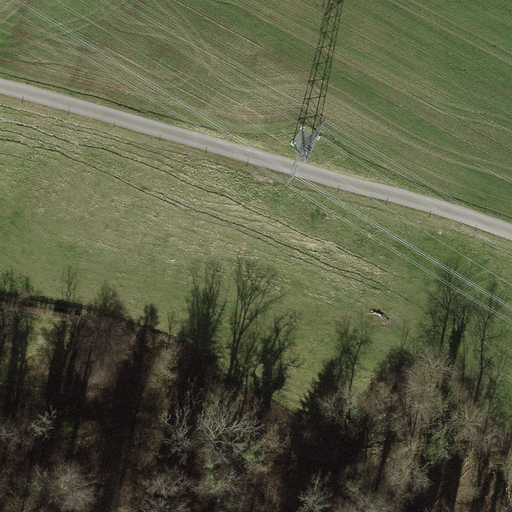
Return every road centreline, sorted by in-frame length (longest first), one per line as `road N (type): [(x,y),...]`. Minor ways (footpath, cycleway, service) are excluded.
road 1 (track): [(511,233),(0,87)]
road 2 (track): [(0,396),(356,456)]
